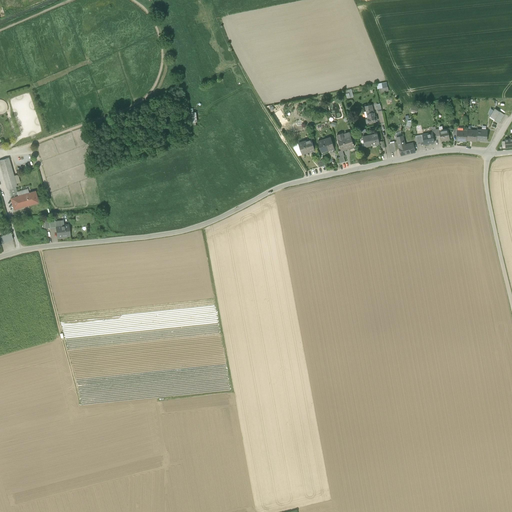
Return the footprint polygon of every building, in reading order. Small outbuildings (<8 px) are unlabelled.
[(379,92),(388,92),(388,82),(378,83),(379,92)] [(345,91),(347,98),(354,96),(352,89),(345,91)] [(365,107),(368,118),(375,117),(374,113),(372,113),(370,105),(365,107)] [(489,117),(498,123),(504,115),(495,109),(489,117)] [(196,112),(190,113),(190,115),(187,115),(188,119),(190,119),(191,127),(196,126),(195,122),(197,122),(196,112)] [(440,136),(441,142),(450,140),(448,129),(439,130),(440,136)] [(466,142),(466,141),(467,131),(463,131),(457,130),(457,134),(456,141),(466,142)] [(476,141),(476,140),(477,131),(467,130),(467,131),(466,141),(476,141)] [(477,130),(477,131),(476,140),(486,141),(487,130),(477,130)] [(434,143),(433,137),(432,133),(423,134),(424,144),(434,143)] [(364,137),(366,146),(379,143),(377,134),(364,137)] [(421,143),(421,145),(424,144),(423,134),(416,136),(417,144),(421,143)] [(345,138),(344,138),(342,139),(338,140),(341,151),(342,150),(354,147),(350,136),(345,138)] [(396,137),(401,156),(415,152),(413,144),(405,146),(402,136),(396,137)] [(318,142),(321,153),(327,151),(334,148),(331,138),(318,142)] [(298,144),(302,155),(308,153),(307,152),(315,150),(311,139),(298,144)] [(302,155),(298,144),(292,146),(298,156),(302,155)] [(0,160),(0,164),(7,190),(9,189),(15,187),(17,187),(16,184),(14,176),(9,158),(0,160)] [(9,189),(11,199),(18,197),(17,193),(15,187),(9,189)] [(35,192),(29,194),(18,197),(11,199),(14,209),(38,203),(35,192)] [(68,225),(64,226),(56,226),(55,227),(56,228),(57,238),(70,236),(68,225)] [(2,237),(4,243),(13,240),(10,233),(1,236),(2,237)]
